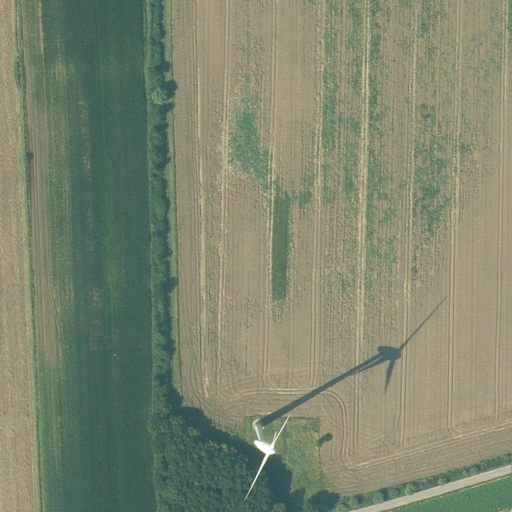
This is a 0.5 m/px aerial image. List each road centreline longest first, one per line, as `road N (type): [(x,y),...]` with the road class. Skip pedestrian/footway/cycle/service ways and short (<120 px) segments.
road 1 (track): [(165,0),(177,398),(205,425),(276,466),(294,511)]
road 2 (unclassified): [(356,511),(511,466)]
